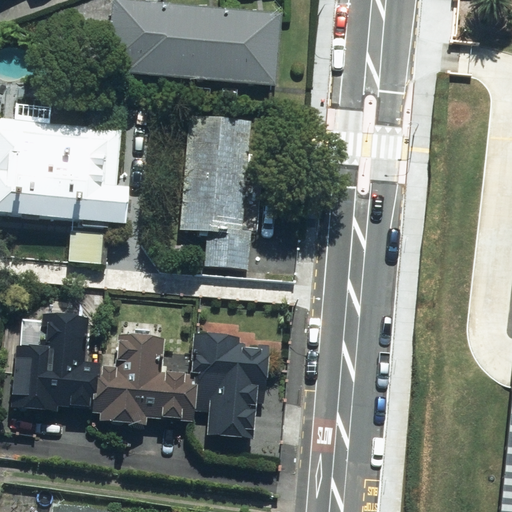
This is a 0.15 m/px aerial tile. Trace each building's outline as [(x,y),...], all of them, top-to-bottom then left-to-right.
[(122,1),(117,78),(282,88),(286,11),(122,1)] [(191,116),(186,234),(213,235),(211,269),(254,271),(260,119),(191,116)] [(0,134),(0,217),(138,228),(141,190),(132,189),(136,131),(1,121),(0,134)] [(74,230),(73,263),(109,264),(111,231),(74,230)] [(19,347),(16,408),(104,412),(103,426),(153,428),(153,417),(208,420),(207,439),(250,441),(250,433),(262,434),(264,385),(273,385),(275,335),(240,333),(240,324),(193,321),(190,369),(165,368),(167,334),(120,331),(118,363),(94,361),(97,316),(54,314),(52,348),(19,347)]
